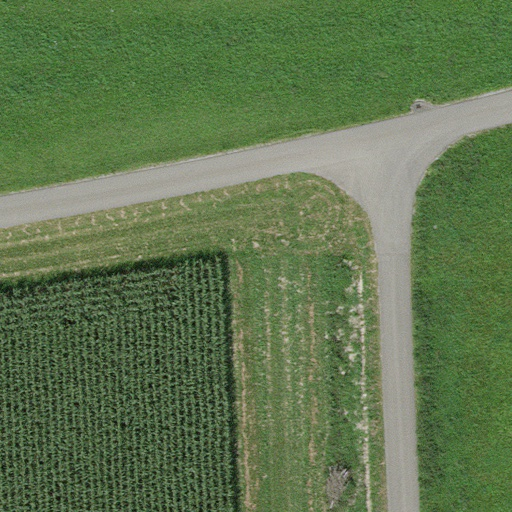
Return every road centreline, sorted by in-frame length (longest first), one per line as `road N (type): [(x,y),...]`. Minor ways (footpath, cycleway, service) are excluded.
road 1 (residential): [(0,207),(380,143),(511,110)]
road 2 (track): [(409,511),(395,217),(380,143)]
